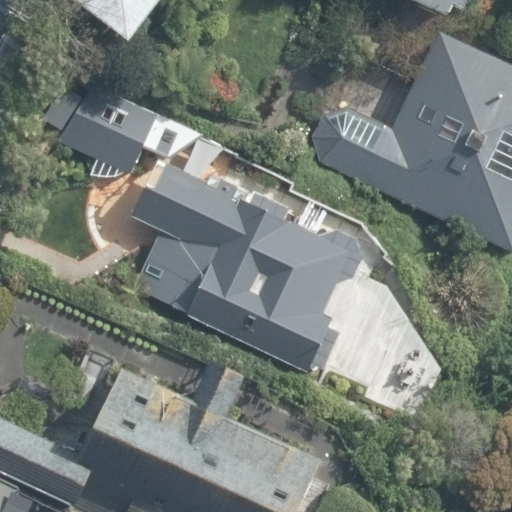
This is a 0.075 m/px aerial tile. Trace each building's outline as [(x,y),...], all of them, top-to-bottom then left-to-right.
[(159,0),(78,0),(129,39),(159,0)] [(419,0),(448,12),(453,0),(465,5),(467,0),(419,0)] [(511,60),(439,27),(393,125),(351,106),(325,113),(314,134),(322,161),(511,248),(511,60)] [(170,158),(207,133),(95,87),(87,98),(65,87),(45,117),(65,129),(58,140),(132,172),(144,146),(170,158)] [(207,180),(160,157),(133,215),(163,229),(135,287),(310,370),(312,364),(323,368),(339,329),(329,325),(333,315),(324,311),(338,281),(354,275),(363,255),(357,234),(336,226),(320,232),(301,223),(299,216),(288,212),(290,206),(212,172),(207,180)] [(186,396),(113,368),(80,455),(229,511),(305,511),(328,455),(225,415),(243,369),(202,354),(186,396)] [(89,468),(0,421),(0,472),(68,509),(89,468)] [(0,475),(0,511),(7,511),(19,485),(0,475)]
